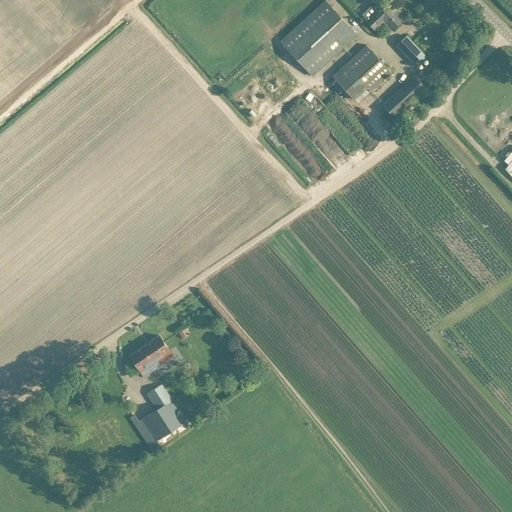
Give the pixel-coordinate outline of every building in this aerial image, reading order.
[(372,16),(366,21),(374,30),(383,21),(392,30),(403,19),(392,8),(394,6),(388,0),(381,7),(372,16)] [(280,42),(312,76),(357,35),(325,1),(280,42)] [(425,57),(406,36),(397,44),(417,65),(425,57)] [(392,72),(366,45),(332,75),(354,100),(367,88),(371,91),(392,72)] [(426,88),(413,74),(382,104),(394,118),(415,99),(414,98),(426,88)] [(391,144),(398,140),(392,132),(386,135),(391,144)] [(159,335),(129,356),(135,364),(144,377),(153,370),(157,368),(158,367),(159,366),(155,361),(169,351),(169,350),(165,344),(159,335)] [(135,415),(131,417),(135,424),(150,445),(187,420),(180,411),(174,401),(162,383),(162,384),(147,394),(158,409),(139,421),(135,415)]
